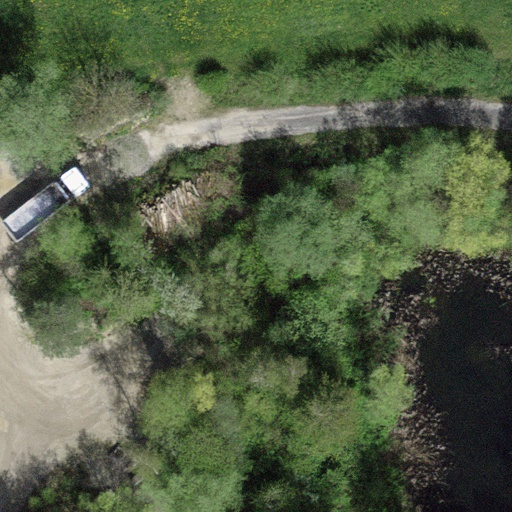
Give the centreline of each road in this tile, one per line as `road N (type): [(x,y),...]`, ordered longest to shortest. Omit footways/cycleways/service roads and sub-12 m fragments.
road 1 (track): [(0,282),(81,176),(308,125),(511,127)]
road 2 (track): [(153,511),(0,439)]
